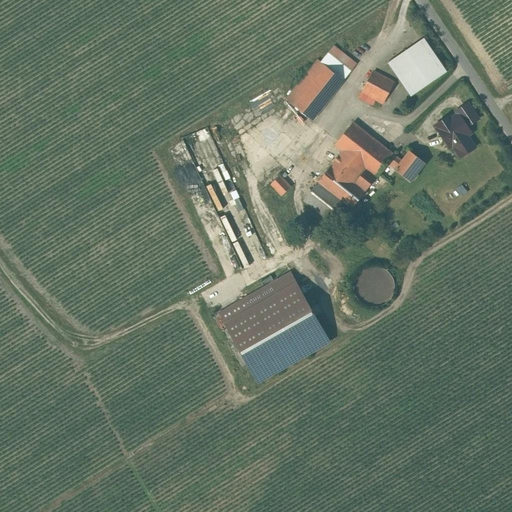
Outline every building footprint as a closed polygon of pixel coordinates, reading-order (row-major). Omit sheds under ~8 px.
[(423,39),(389,62),(412,95),(446,72),(423,39)] [(357,63),(334,45),(321,61),(317,59),(286,98),(312,119),(357,63)] [(394,82),(374,71),(362,91),(383,103),(394,82)] [(458,114),(466,126),(478,119),(468,104),(456,111),(458,114)] [(439,127),(437,128),(450,146),(452,145),(460,157),(475,147),(467,135),(471,133),(466,126),(458,114),(444,124),(442,121),(437,124),(439,127)] [(402,159),(353,121),(335,145),(342,150),(302,201),(328,221),(344,202),(351,208),(386,163),(410,182),(425,163),(409,150),(402,159)] [(290,186),(279,176),(271,184),(282,194),(290,186)] [(354,282),(354,285),(354,289),(355,292),(356,296),(358,299),(360,301),(363,303),(366,305),(370,306),(373,306),(377,306),(380,305),(383,304),(386,302),(389,300),(391,297),(393,294),(394,290),(394,287),(394,283),(393,280),(392,277),(390,274),(388,271),(385,269),(382,267),(378,266),(375,266),(371,266),(368,267),(365,268),(362,270),(359,272),(357,275),(355,278),(354,282)] [(290,273),(219,313),(258,381),(329,341),(290,273)]
